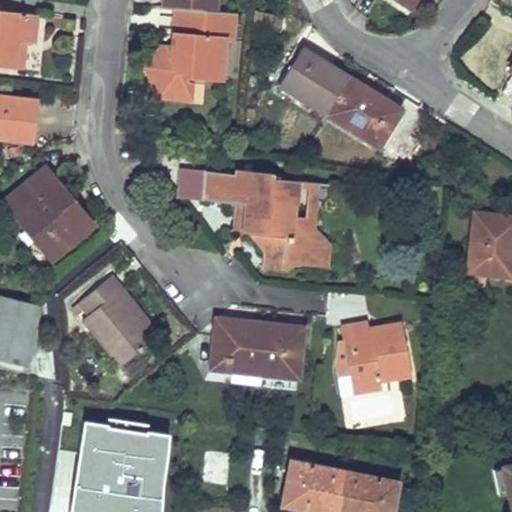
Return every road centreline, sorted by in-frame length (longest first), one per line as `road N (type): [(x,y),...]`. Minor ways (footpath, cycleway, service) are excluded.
road 1 (residential): [(328,301),(198,286),(119,199),(101,146),(112,0)]
road 2 (residential): [(402,71),(511,141)]
